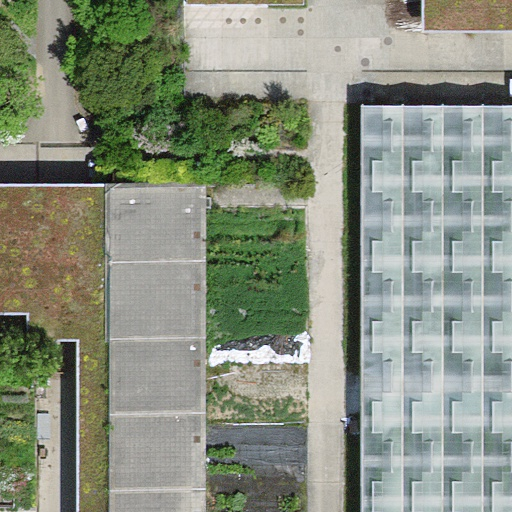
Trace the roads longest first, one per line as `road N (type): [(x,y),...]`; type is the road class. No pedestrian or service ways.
road 1 (track): [(326,511),(324,73),(344,74)]
road 2 (track): [(53,511),(53,336)]
